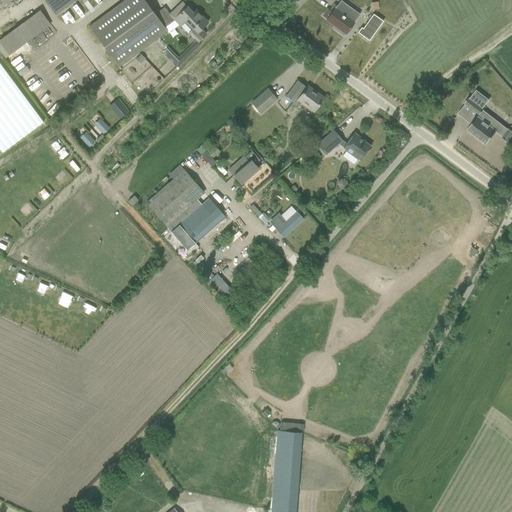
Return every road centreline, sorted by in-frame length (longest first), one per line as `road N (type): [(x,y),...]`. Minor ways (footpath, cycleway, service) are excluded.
road 1 (track): [(419,133),(74,511)]
road 2 (residential): [(343,511),(511,213)]
road 3 (unclassified): [(511,199),(242,0)]
road 4 (track): [(511,29),(398,116)]
